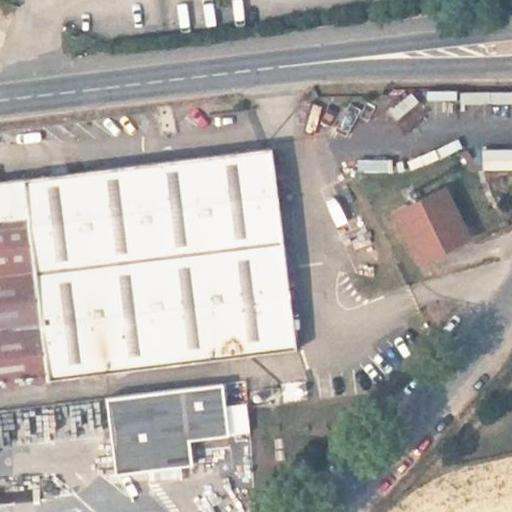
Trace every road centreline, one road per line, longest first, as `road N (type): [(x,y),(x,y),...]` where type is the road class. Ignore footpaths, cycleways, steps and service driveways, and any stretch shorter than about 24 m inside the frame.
road 1 (unknown): [(483,335),(353,360),(0,395)]
road 2 (secondary): [(0,99),(337,58)]
road 3 (residential): [(323,511),(511,296)]
road 4 (secondary): [(511,33),(337,58)]
road 5 (secondary): [(337,58),(511,63)]
